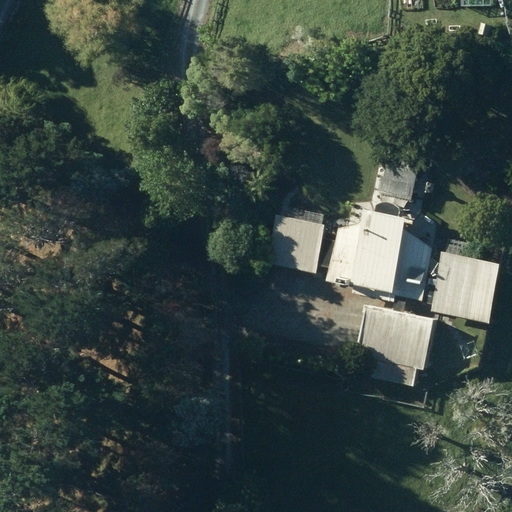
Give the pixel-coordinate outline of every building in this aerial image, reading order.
[(431,169),(395,162),(389,161),(383,194),(424,202),(431,169)] [(370,235),(346,230),(335,281),(359,286),(358,293),(398,302),(400,294),(434,301),(444,250),(421,246),(427,216),(377,206),(370,235)] [(335,224),(283,213),(271,264),(323,276),(335,224)] [(511,265),(511,259),(451,246),(437,310),(499,324),(511,265)] [(442,317),(379,302),(372,301),(360,353),(374,356),(370,374),(419,385),(423,368),(429,369),(442,317)] [(337,376),(349,335),(244,305),(233,347),(337,376)]
